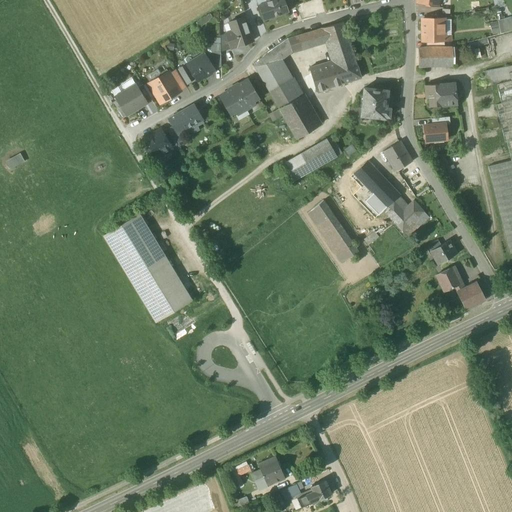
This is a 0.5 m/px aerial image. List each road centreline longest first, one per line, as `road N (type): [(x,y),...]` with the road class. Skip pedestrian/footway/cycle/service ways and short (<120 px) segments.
road 1 (track): [(43,0),(237,315),(231,340)]
road 2 (residential): [(409,0),(406,117),(413,147),(506,309)]
road 3 (residential): [(406,0),(266,38),(210,90),(126,134)]
road 4 (secondary): [(306,408),(96,511)]
road 5 (secondary): [(506,309),(306,408)]
